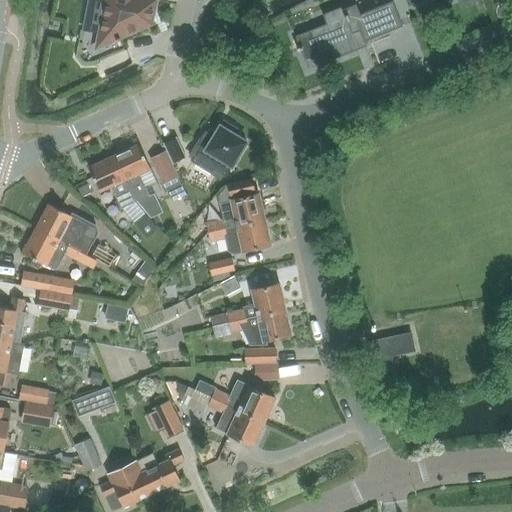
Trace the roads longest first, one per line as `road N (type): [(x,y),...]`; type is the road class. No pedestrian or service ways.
road 1 (residential): [(387,475),(324,322),(283,129)]
road 2 (residential): [(283,129),(511,35)]
road 3 (residential): [(177,85),(33,151),(0,158)]
road 4 (tertiary): [(511,459),(387,475)]
road 5 (residential): [(283,129),(271,110),(238,94),(177,85)]
